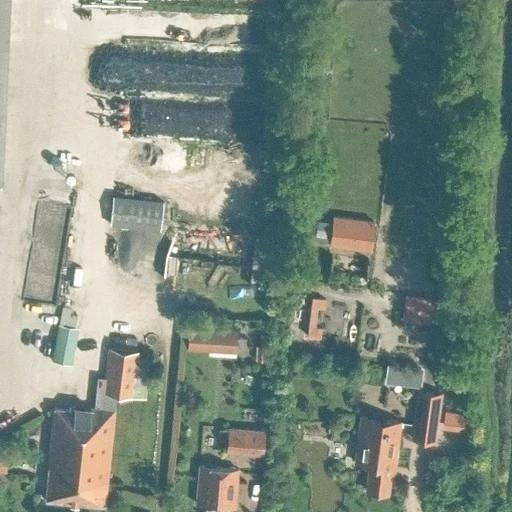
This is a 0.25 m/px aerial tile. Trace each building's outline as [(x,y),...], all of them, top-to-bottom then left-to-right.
[(0,0),(0,174),(10,175),(15,0),(0,0)] [(223,19),(223,0),(186,0),(186,18),(223,19)] [(230,0),(227,19),(269,25),(272,6),(230,0)] [(193,70),(267,72),(268,40),(199,38),(199,47),(137,45),(137,55),(193,57),(193,70)] [(188,62),(133,62),(133,84),(157,84),(157,77),(188,76),(188,62)] [(220,105),(220,90),(192,89),(191,104),(220,105)] [(158,229),(161,200),(111,195),(108,225),(158,229)] [(316,236),(330,238),(329,242),(369,248),(373,219),(333,214),(332,219),(318,217),(316,236)] [(248,283),(254,234),(168,225),(163,274),(248,283)] [(64,317),(67,290),(35,287),(32,313),(64,317)] [(311,295),(306,333),(319,335),(320,325),(314,324),(317,306),(323,307),(324,297),(311,295)] [(420,295),(416,320),(430,322),(433,297),(420,295)] [(186,321),(185,344),(233,347),(235,324),(186,321)] [(70,362),(77,325),(58,322),(51,359),(70,362)] [(144,397),(148,358),(136,356),(137,349),(107,346),(104,376),(96,375),(93,406),(68,403),(68,407),(53,406),(46,478),(47,478),(45,498),(104,504),(115,393),(144,397)] [(388,361),(385,379),(403,381),(405,363),(388,361)] [(434,439),(440,392),(416,389),(410,436),(434,439)] [(393,468),(399,420),(360,414),(354,460),(368,462),(365,488),(387,491),(390,467),(393,468)] [(225,433),(223,420),(206,424),(209,437),(225,433)] [(264,428),(228,426),(226,450),(263,452),(264,428)] [(237,467),(199,463),(195,501),(205,502),(204,511),(222,511),(223,504),(233,504),(237,467)]
